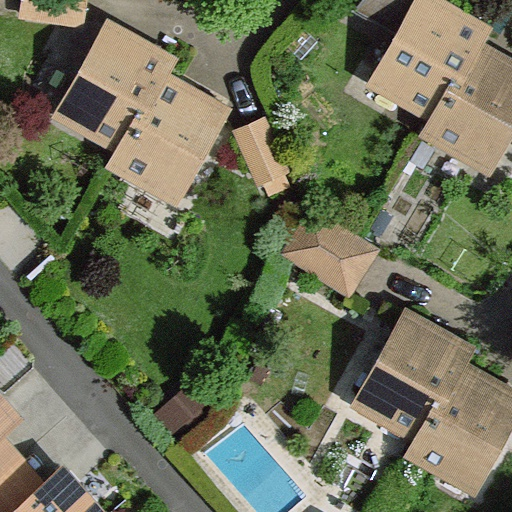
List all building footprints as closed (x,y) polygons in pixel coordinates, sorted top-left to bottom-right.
[(85,23),(88,0),(26,0),(25,13),(85,23)] [(486,33),(428,0),(364,0),(355,10),(401,36),(377,76),(440,112),(477,48),(486,33)] [(126,142),(165,78),(171,65),(106,29),(64,109),(126,142)] [(511,67),(477,48),(440,112),(432,128),(496,163),(511,132),(511,67)] [(226,116),(165,78),(126,142),(117,158),(183,194),(226,116)] [(288,170),(266,120),(241,131),(262,181),(288,170)] [(316,209),(287,254),(352,294),(381,250),(369,242),(316,209)] [(362,398),(424,432),(461,369),(469,355),(405,319),(362,398)] [(511,398),(461,369),(424,432),(415,447),(480,484),(511,423),(511,398)] [(215,397),(197,378),(159,414),(176,433),(215,397)] [(15,418),(0,400),(0,431),(2,430),(15,418)] [(0,511),(16,511),(48,484),(2,430),(0,431),(0,511)] [(99,511),(64,471),(48,484),(16,511),(99,511)]
